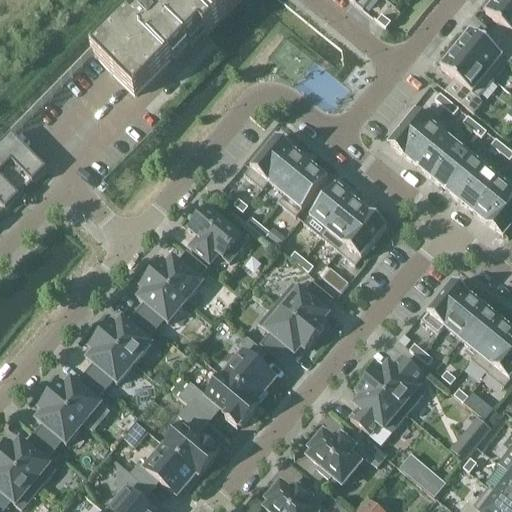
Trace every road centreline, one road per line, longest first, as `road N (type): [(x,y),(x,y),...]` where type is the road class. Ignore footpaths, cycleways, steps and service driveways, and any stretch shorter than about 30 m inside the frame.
road 1 (residential): [(447,224),(209,511)]
road 2 (residential): [(338,139),(272,93),(253,95),(132,243)]
road 3 (residential): [(132,243),(0,405)]
road 4 (residential): [(67,182),(202,42)]
road 5 (residential): [(447,224),(338,139)]
